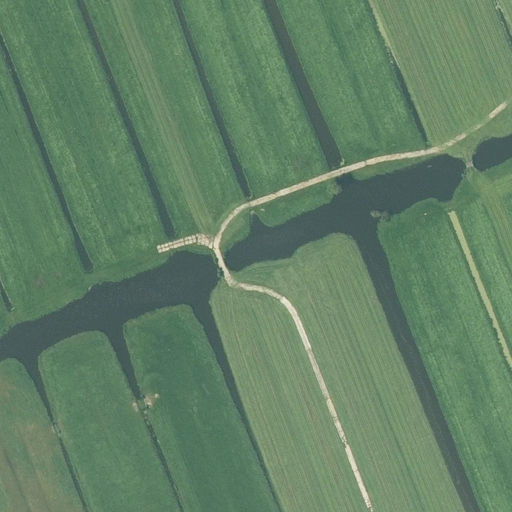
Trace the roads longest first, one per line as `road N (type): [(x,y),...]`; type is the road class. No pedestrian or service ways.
road 1 (track): [(370,511),(287,304),(234,284),(216,241),(158,249)]
road 2 (track): [(216,241),(236,208),(332,173),(440,147),(511,99)]
